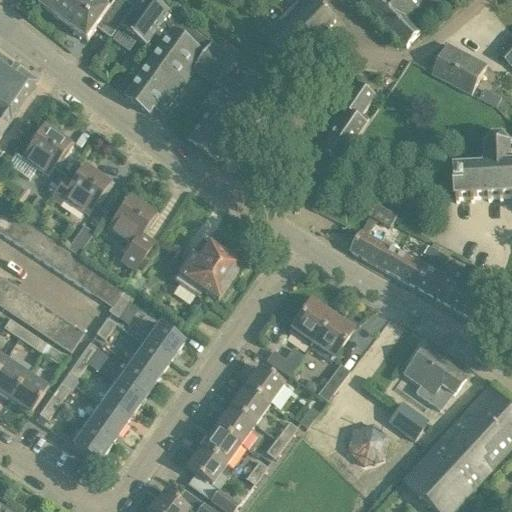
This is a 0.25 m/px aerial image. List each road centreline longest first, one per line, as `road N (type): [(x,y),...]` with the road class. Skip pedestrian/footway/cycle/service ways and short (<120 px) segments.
road 1 (residential): [(106,511),(296,240)]
road 2 (tertiary): [(238,200),(0,18)]
road 3 (tertiary): [(511,379),(296,240)]
road 4 (residential): [(238,200),(343,60),(370,39)]
road 5 (residential): [(370,39),(391,56),(410,55),(481,0)]
